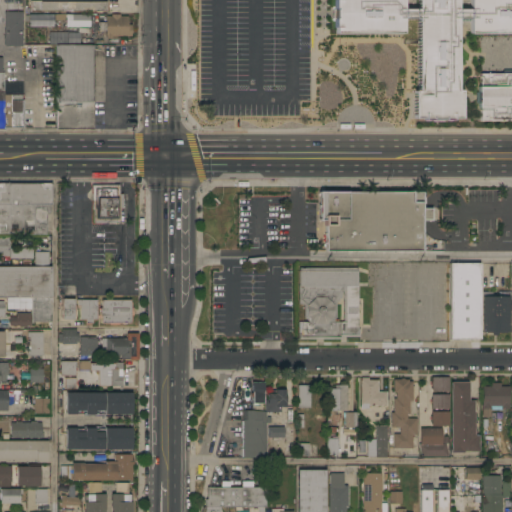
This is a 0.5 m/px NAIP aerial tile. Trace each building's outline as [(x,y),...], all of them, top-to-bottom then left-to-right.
[(107,0),(107,11),(31,12),(31,0),(40,0),(40,2),(106,2),(106,0),(107,0)] [(403,0),(403,9),(418,9),(418,0),(458,0),(458,9),(470,9),(470,0),(511,0),(511,34),(470,34),(470,18),(458,18),(457,91),(461,91),(461,119),(452,119),(452,121),(424,120),(424,119),(414,119),(414,91),(418,91),(418,23),(403,22),(403,35),(336,34),(336,28),(334,28),(334,0),(403,0)] [(22,46),(4,46),(5,12),(23,12),(22,46)] [(54,14),(54,27),(29,27),(29,14),(54,14)] [(128,25),(131,25),(131,36),(111,36),(111,38),(105,38),(105,35),(104,35),(104,31),(99,31),(99,22),(105,22),(105,16),(111,16),(111,14),(120,14),(120,16),(128,16),(128,25)] [(90,15),(90,27),(66,27),(66,15),(90,15)] [(93,129),(56,129),(56,45),(93,45),(93,129)] [(0,58),(2,58),(2,72),(0,72),(0,73),(3,73),(4,127),(11,127),(10,83),(24,82),(24,100),(23,100),(23,129),(5,129),(5,131),(0,131),(0,58)] [(511,74),(477,75),(480,122),(511,122),(511,74)] [(0,183),(52,183),(52,205),(50,205),(0,205),(0,183)] [(94,223),(94,210),(91,210),(91,185),(119,185),(119,194),(122,194),(122,208),(120,208),(120,221),(117,221),(117,223),(94,223)] [(422,192),(422,209),(431,209),(431,220),(421,220),(421,252),(325,251),(325,220),(319,220),(319,192),(422,192)] [(0,205),(50,205),(50,212),(47,212),(47,236),(0,236),(0,205)] [(0,237),(9,237),(9,256),(0,256),(0,237)] [(32,249),(32,259),(10,259),(10,248),(32,249)] [(48,267),(34,267),(34,252),(48,252),(48,267)] [(479,339),(450,339),(450,264),(479,264),(479,339)] [(0,298),(0,267),(51,267),(51,298),(31,298),(19,298),(0,298)] [(358,329),(359,329),(359,337),(341,337),(342,339),(298,340),(298,322),(304,322),(304,305),(298,305),(298,285),(299,285),(299,268),(357,268),(358,329)] [(509,332),(501,332),(501,334),(498,334),(498,336),(493,335),(493,333),(490,333),(482,332),(482,297),(509,297),(509,332)] [(19,310),(19,298),(31,298),(31,310),(19,310)] [(51,298),(51,322),(31,322),(31,310),(31,298),(51,298)] [(62,299),(74,299),(74,319),(62,320),(62,299)] [(97,300),(97,320),(92,320),(92,323),(86,323),(86,320),(79,320),(79,306),(77,306),(77,300),(97,300)] [(130,300),(130,302),(132,302),(132,307),(130,307),(130,308),(133,308),(133,316),(130,316),(130,317),(132,317),(132,321),(131,321),(131,323),(118,323),(118,325),(110,325),(110,324),(101,324),(101,315),(100,316),(100,308),(101,308),(101,300),(130,300)] [(30,313),(30,326),(27,326),(27,327),(19,328),(19,326),(9,326),(9,317),(16,317),(16,313),(30,313)] [(76,329),(76,334),(78,334),(78,342),(76,342),(76,344),(61,344),(61,343),(58,343),(58,334),(61,334),(61,330),(76,329)] [(42,356),(27,356),(27,351),(30,351),(29,337),(27,337),(27,332),(42,332),(42,356)] [(126,339),(126,334),(138,334),(138,360),(129,360),(129,358),(121,358),(121,356),(101,356),(101,339),(126,339)] [(80,337),(95,337),(95,339),(97,339),(97,356),(79,356),(80,337)] [(60,362),(76,361),(76,371),(75,371),(75,376),(60,376),(60,362)] [(0,363),(7,363),(8,375),(6,375),(6,382),(0,382),(0,363)] [(98,371),(89,371),(89,364),(114,364),(114,363),(122,363),(122,387),(117,387),(98,387),(98,371)] [(29,383),(29,369),(42,369),(42,371),(44,371),(44,381),(42,381),(42,383),(29,383)] [(64,378),(76,378),(76,389),(64,389),(64,378)] [(361,381),(361,378),(368,378),(368,381),(377,381),(377,392),(386,392),(386,406),(368,406),(368,409),(360,409),(361,381)] [(448,392),(431,392),(431,378),(448,378),(448,392)] [(412,401),(409,401),(409,414),(407,414),(407,419),(416,419),(416,436),(412,436),(412,449),(407,449),(407,457),(399,457),(399,449),(393,448),(393,434),(399,434),(399,428),(391,428),(391,413),(393,413),(393,399),(396,399),(396,393),(393,393),(393,380),(400,380),(400,379),(404,379),(404,380),(408,380),(408,382),(412,382),(412,401)] [(263,404),(251,404),(252,382),(263,383),(263,404)] [(450,383),(468,383),(468,400),(476,400),(476,403),(474,403),(474,435),(477,435),(477,436),(478,436),(478,452),(463,452),(463,453),(450,453),(450,383)] [(482,387),(491,387),(491,383),(500,383),(500,387),(509,387),(509,410),(482,410),(482,387)] [(347,411),(329,411),(329,389),(334,389),(334,385),(347,385),(347,411)] [(298,408),(298,386),(310,386),(310,408),(298,408)] [(265,400),(267,400),(267,391),(286,390),(286,408),(280,408),(280,413),(266,413),(265,412),(265,400)] [(131,415),(104,415),(104,414),(98,414),(98,416),(83,416),(83,414),(76,414),(76,415),(65,415),(65,404),(62,404),(62,394),(67,394),(67,392),(131,393),(131,415)] [(448,409),(431,409),(431,395),(448,395),(448,409)] [(49,414),(34,414),(34,407),(32,407),(32,405),(34,405),(34,399),(49,399),(49,414)] [(266,413),(267,458),(243,458),(243,420),(242,411),(265,412),(266,413)] [(431,412),(448,412),(448,426),(431,426),(431,412)] [(356,428),(345,428),(345,413),(356,413),(356,428)] [(15,422),(21,422),(21,423),(31,423),(31,422),(36,422),(36,423),(42,423),(42,433),(43,433),(43,438),(10,438),(10,422),(15,422)] [(386,458),(367,458),(367,440),(375,440),(375,426),(386,426),(386,458)] [(270,438),(270,440),(268,440),(268,438),(267,427),(283,427),(283,430),(285,430),(285,436),(284,436),(284,438),(270,438)] [(66,450),(66,428),(131,428),(131,450),(66,450)] [(441,428),(441,433),(443,433),(443,436),(449,436),(449,457),(421,457),(418,444),(420,444),(420,428),(441,428)] [(326,439),(332,439),(332,437),(337,437),(337,439),(338,439),(338,455),(326,455),(326,439)] [(0,441),(47,441),(47,463),(35,463),(35,462),(0,462),(0,441)] [(308,456),(296,456),(296,444),(309,444),(308,456)] [(132,454),(132,460),(134,460),(134,465),(132,465),(132,480),(60,480),(60,466),(71,466),(71,463),(83,463),(83,464),(105,464),(105,463),(114,463),(114,454),(132,454)] [(40,486),(16,486),(16,464),(40,464),(40,486)] [(0,466),(10,466),(11,485),(8,485),(8,487),(0,487),(0,466)] [(480,468),(480,480),(465,480),(465,468),(480,468)] [(325,511),(297,511),(297,470),(325,470),(325,511)] [(328,511),(328,510),(327,510),(327,507),(329,507),(328,485),(329,485),(329,474),(343,473),(343,486),(347,486),(348,507),(345,507),(345,511),(328,511)] [(381,501),(384,501),(384,506),(388,506),(388,511),(363,511),(363,473),(381,474),(381,501)] [(500,476),(500,494),(501,494),(501,511),(481,511),(482,476),(500,476)] [(511,498),(502,498),(502,482),(511,481),(511,498)] [(84,511),(84,495),(86,495),(86,494),(87,494),(87,483),(100,483),(100,494),(105,494),(105,510),(104,510),(104,511),(84,511)] [(111,511),(111,510),(111,494),(115,494),(115,483),(128,483),(128,495),(129,495),(132,495),(132,503),(130,503),(130,511),(111,511)] [(420,511),(420,490),(422,490),(422,486),(429,486),(429,490),(448,490),(448,511),(420,511)] [(205,507),(205,499),(207,499),(207,488),(265,488),(265,507),(264,507),(257,507),(219,507),(205,507)] [(0,503),(0,489),(21,489),(21,494),(19,494),(19,503),(0,503)] [(46,504),(35,504),(35,489),(46,489),(46,504)] [(401,504),(389,504),(389,492),(401,492),(401,504)] [(60,505),(61,495),(65,495),(65,497),(79,498),(78,506),(60,505)]
